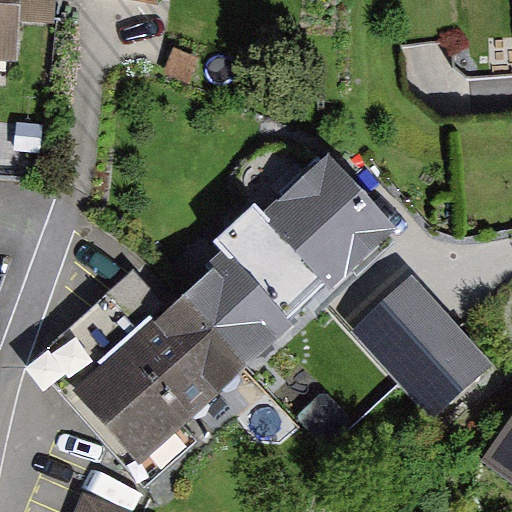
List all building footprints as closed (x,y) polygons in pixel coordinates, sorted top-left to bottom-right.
[(0,0),(0,75),(14,76),(16,36),(57,37),(58,0),(0,0)] [(86,0),(87,3),(142,10),(158,12),(159,0),(86,0)] [(329,168),(263,227),(327,299),(332,305),(399,246),(329,168)] [(280,355),(278,353),(294,339),(288,333),(327,299),(263,227),(256,218),(214,255),(222,265),(206,280),(212,286),(184,311),(248,383),(280,355)] [(173,320),(135,277),(32,368),(145,495),(199,448),(186,433),(218,406),(219,408),(248,383),(184,311),(173,320)] [(494,372),(414,285),(383,313),(355,339),(435,426),(464,400),(494,372)] [(511,430),(484,469),(511,488),(511,430)] [(111,511),(84,501),(79,511),(111,511)]
